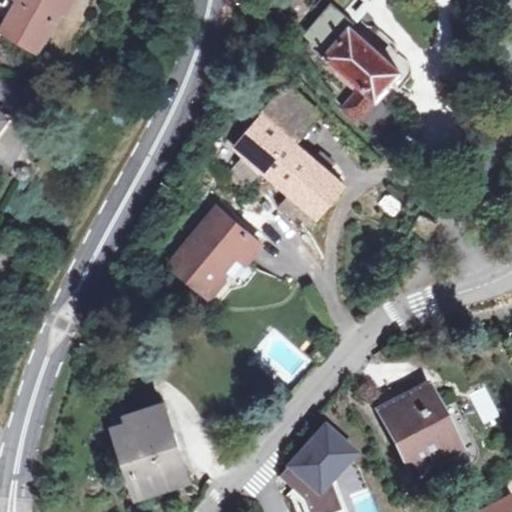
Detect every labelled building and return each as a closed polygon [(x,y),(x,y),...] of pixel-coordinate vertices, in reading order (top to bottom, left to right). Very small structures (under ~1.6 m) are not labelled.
[(58,0),(19,0),(3,27),(37,48),(63,5),(58,2),(58,0)] [(352,27),(350,29),(342,23),(317,1),(297,25),(329,53),(322,61),(358,91),(344,109),(358,122),(361,120),(389,143),(407,120),(378,99),(401,70),(354,29),(352,27)] [(349,15),(342,23),(350,29),(352,27),(354,29),(359,23),(349,15)] [(287,90),(265,116),(295,142),(317,115),(287,90)] [(295,142),(265,116),(238,148),(246,155),(262,169),(293,195),(286,203),(299,214),(300,212),(312,222),(344,184),(328,169),(334,162),(324,153),(317,160),(295,142)] [(262,169),(246,155),(232,171),(247,184),(262,169)] [(264,241),(221,204),(172,259),(190,275),(194,270),(215,289),(226,277),(225,268),(239,253),(247,260),(264,241)] [(439,225),(424,216),(413,235),(428,244),(439,225)] [(330,355),(320,346),(311,356),(322,365),(330,355)] [(459,448),(428,388),(381,412),(413,472),(459,448)] [(113,428),(124,463),(129,461),(140,494),(187,479),(163,404),(126,416),(125,411),(111,416),(115,428),(113,428)] [(304,511),(345,511),(346,511),(320,489),(354,451),(318,420),(267,479),(304,511)] [(511,511),(511,498),(485,511),(511,511)]
